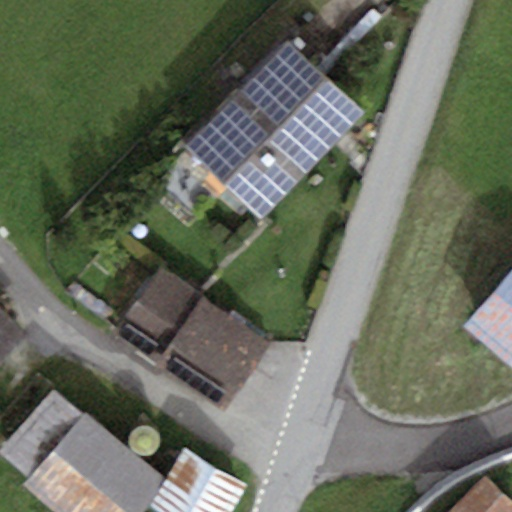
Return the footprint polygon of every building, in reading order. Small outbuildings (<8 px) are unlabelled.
[(365,117),(286,41),(182,149),(261,225),(365,117)] [(272,344),(163,269),(117,336),(226,411),(272,344)] [(511,270),(462,328),(511,370),(511,270)] [(0,307),(0,365),(29,337),(0,307)] [(137,511),(166,478),(86,411),(83,415),(53,390),(0,452),(0,454),(31,481),(26,486),(56,511),(137,511)] [(232,511),(248,485),(184,449),(149,510),(153,511),(232,511)] [(511,511),(511,502),(485,476),(448,511),(511,511)]
